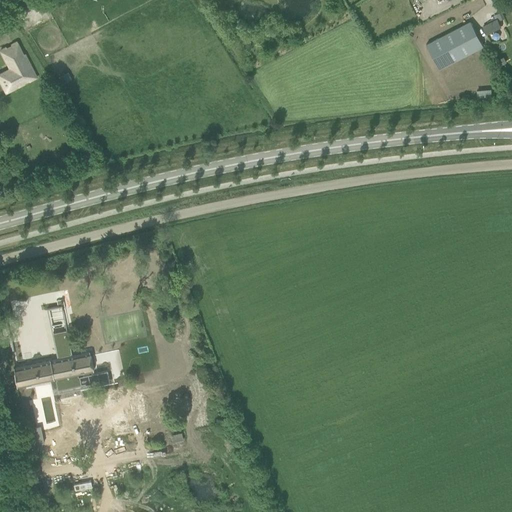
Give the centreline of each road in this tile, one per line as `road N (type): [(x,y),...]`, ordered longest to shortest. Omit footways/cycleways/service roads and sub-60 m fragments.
road 1 (unclassified): [(0,260),(323,185),(511,164)]
road 2 (secondary): [(0,223),(293,153),(497,131)]
